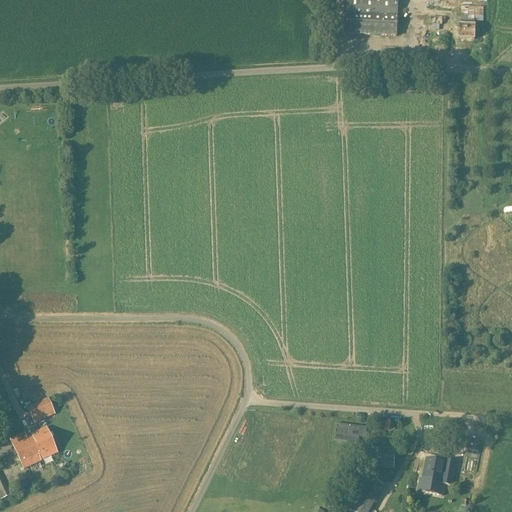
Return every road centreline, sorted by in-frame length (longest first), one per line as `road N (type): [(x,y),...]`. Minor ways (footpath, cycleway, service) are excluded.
road 1 (unclassified): [(0,82),(320,60),(511,67)]
road 2 (unclassified): [(191,511),(248,398),(245,365),(228,333),(207,316),(184,312),(0,310)]
